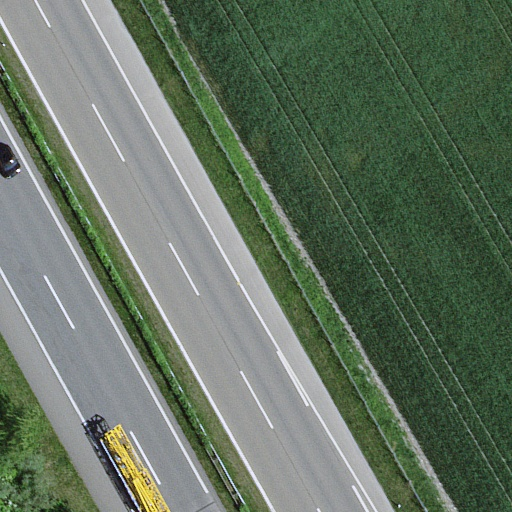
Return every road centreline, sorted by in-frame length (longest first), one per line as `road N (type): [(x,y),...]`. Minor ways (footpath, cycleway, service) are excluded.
road 1 (motorway): [(316,511),(30,0)]
road 2 (motorway): [(0,200),(175,511)]
